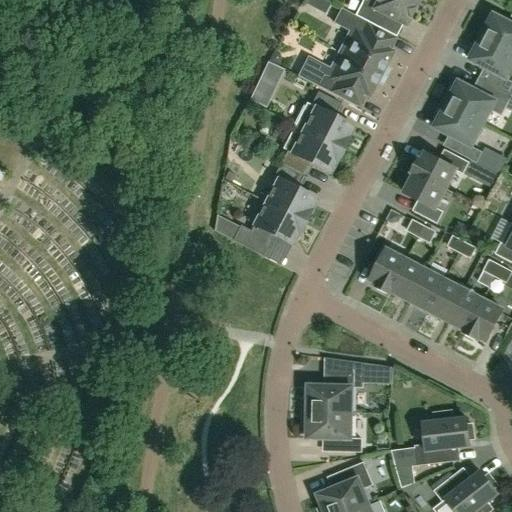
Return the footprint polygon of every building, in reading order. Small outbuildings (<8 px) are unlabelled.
[(319,0),(306,0),(305,5),(315,10),(319,0)] [(417,4),(409,0),(363,0),(355,16),(378,28),(383,19),(388,18),(405,27),(417,4)] [(380,75),(392,53),(385,49),(392,36),(378,29),(378,28),(355,16),(342,9),(334,23),(349,31),(338,52),(380,75)] [(511,24),(494,15),(490,23),(486,20),(478,36),(511,53),(511,24)] [(511,96),(511,82),(507,80),(511,71),(511,53),(478,36),(469,51),(474,53),(470,61),(492,73),(487,84),(511,97),(511,96)] [(380,75),(338,52),(329,69),(308,57),(297,76),(354,106),(361,93),(368,97),(380,75)] [(269,62),(270,62),(278,67),(280,61),(278,55),(274,53),(269,62)] [(280,71),(269,64),(262,77),(274,83),(280,71)] [(481,94),(459,82),(455,90),(450,88),(442,103),(484,125),(491,111),(501,117),(511,97),(487,84),(481,94)] [(306,104),(294,126),(303,131),(341,151),(353,128),(336,119),(335,115),(341,105),(318,93),(311,106),(306,104)] [(477,164),(483,153),(472,148),(484,125),(442,103),(434,119),(438,121),(434,128),(457,140),(452,151),(477,164)] [(329,174),(341,151),(303,131),(292,153),(288,151),(280,165),(303,177),(309,166),(312,165),(329,174)] [(469,163),(445,151),(440,162),(425,154),(421,161),(418,160),(411,172),(446,190),(457,170),(463,174),(469,163)] [(303,223),(315,200),(298,191),(298,187),(303,177),(280,165),(273,178),(278,180),(266,203),(303,223)] [(437,224),(442,213),(436,210),(446,190),(411,172),(411,173),(414,174),(404,193),(419,201),(413,211),(437,224)] [(230,184),(234,176),(227,173),(223,181),(230,184)] [(291,246),(303,223),(266,203),(251,232),(240,226),(232,241),(265,258),(275,238),(291,246)] [(400,216),(392,211),(391,211),(385,220),(391,223),(397,222),(400,216)] [(418,238),(424,226),(413,220),(407,232),(418,238)] [(453,234),(465,240),(471,229),(459,223),(453,234)] [(511,225),(496,255),(511,263),(511,225)] [(430,244),(436,232),(424,226),(418,238),(430,244)] [(459,254),(465,243),(453,237),(448,248),(459,254)] [(471,260),(476,249),(465,243),(459,254),(471,260)] [(389,295),(407,260),(387,250),(370,282),(378,286),(376,289),(389,295)] [(411,300),(426,271),(407,260),(389,295),(389,296),(391,292),(402,298),(403,296),(411,300)] [(495,278),(501,267),(489,261),(483,272),(495,278)] [(507,284),(511,274),(511,272),(501,267),(495,278),(507,284)] [(429,312),(446,281),(426,271),(411,300),(418,304),(417,306),(429,312)] [(449,321),(465,291),(446,281),(429,312),(440,318),(441,317),(449,321)] [(466,336),(484,300),(465,291),(449,321),(457,325),(456,326),(466,332),(465,335),(466,336)] [(487,343),(504,311),(484,300),(466,336),(478,342),(479,339),(487,343)] [(363,389),(364,375),(331,374),(330,387),(309,387),(308,400),(303,400),(303,413),(352,414),(352,388),(363,389)] [(453,420),(452,412),(434,414),(435,422),(423,423),(426,446),(415,447),(417,466),(455,462),(453,449),(470,448),(469,440),(474,440),(473,425),(468,426),(467,418),(453,420)] [(362,453),(362,440),(351,439),(352,414),(303,413),(302,426),(308,426),(307,439),(329,440),(329,452),(362,453)] [(318,511),(347,511),(368,504),(363,490),(373,486),(364,463),(333,476),(338,488),(318,496),(323,508),(318,510),(318,511)] [(415,484),(413,467),(397,469),(402,489),(415,484)] [(485,478),(481,472),(467,483),(459,473),(453,477),(434,492),(443,502),(446,500),(455,511),(490,511),(493,510),(488,504),(498,495),(494,489),(498,486),(489,475),(485,478)] [(434,492),(453,477),(450,473),(431,488),(434,492)]
